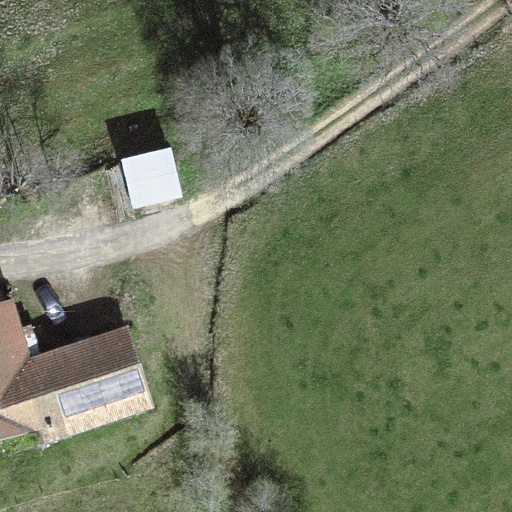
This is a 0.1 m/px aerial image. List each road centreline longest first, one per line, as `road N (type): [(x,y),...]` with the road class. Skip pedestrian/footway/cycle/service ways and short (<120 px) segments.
road 1 (track): [(510,0),(191,216)]
road 2 (unclassified): [(191,216),(86,250),(0,262)]
